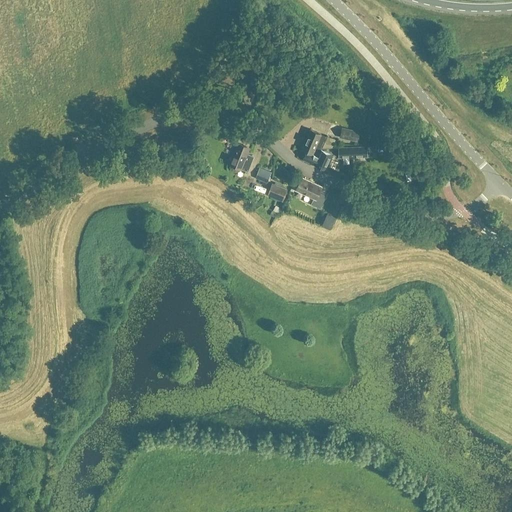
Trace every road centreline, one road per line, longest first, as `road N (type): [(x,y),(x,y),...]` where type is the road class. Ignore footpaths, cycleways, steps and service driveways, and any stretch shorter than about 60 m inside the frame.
road 1 (unclassified): [(0,210),(111,141),(186,113),(243,125),(308,172),(423,211),(464,213),(501,185)]
road 2 (unclassified): [(501,185),(332,0)]
